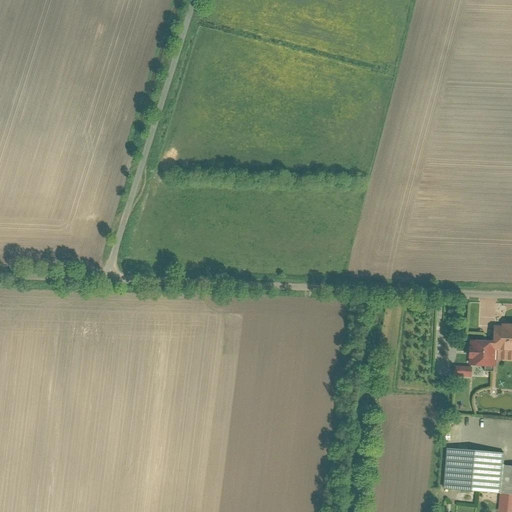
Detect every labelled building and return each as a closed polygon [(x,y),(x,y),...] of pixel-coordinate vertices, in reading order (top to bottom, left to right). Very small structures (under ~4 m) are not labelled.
[(502,325),(496,325),(495,341),(495,360),(511,360),(511,324),(502,324),(502,325)] [(472,340),(471,364),(494,365),(495,360),(495,341),(472,340)] [(473,367),(461,367),(460,376),(473,377),(473,367)] [(505,453),(449,448),(445,489),(501,493),(504,465),(505,453)] [(511,465),(504,465),(501,493),(511,494),(511,465)] [(499,511),(511,511),(511,494),(501,493),(499,511)]
